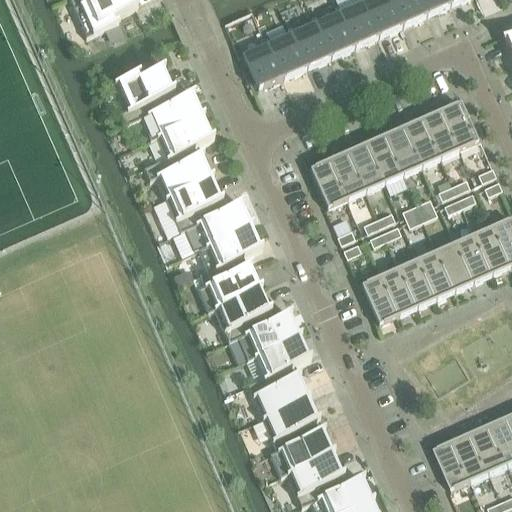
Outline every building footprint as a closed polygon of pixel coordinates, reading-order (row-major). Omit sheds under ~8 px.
[(112,25),(137,14),(136,12),(135,12),(130,0),(127,2),(125,0),(106,0),(105,1),(104,0),(76,0),(67,4),(68,5),(73,14),(72,14),(73,16),(85,42),(84,42),(85,44),(118,30),(117,28),(114,29),(112,25)] [(402,33),(401,31),(387,0),(378,0),(364,6),(362,0),(358,2),(361,8),(362,7),(377,41),(388,37),(389,39),(398,35),(402,33)] [(416,0),(387,0),(401,31),(412,26),(413,28),(422,24),(426,23),(425,20),(416,0)] [(450,12),(449,10),(444,0),(416,0),(425,20),(436,15),(437,18),(446,14),(450,12)] [(444,0),(449,10),(459,5),(461,7),(470,3),(474,2),(472,0),(444,0)] [(362,7),(361,8),(341,17),(338,11),(335,12),(337,18),(338,18),(353,52),(364,47),(365,49),(374,45),(378,44),(377,41),(362,7)] [(354,54),(353,52),(338,18),(337,18),(317,27),(314,21),(311,23),(313,29),(314,28),(330,62),(340,58),(341,60),(351,56),(354,54)] [(314,28),(313,29),(293,38),(290,32),(287,33),(290,39),(291,39),(306,73),(316,68),(317,70),(327,66),(331,65),(330,62),(314,28)] [(291,39),(290,39),(269,48),(266,42),(263,44),(282,83),(293,79),(294,81),(303,77),(307,75),(306,73),(291,39)] [(282,83),(263,44),(260,45),(262,51),(241,61),(253,88),(256,95),(257,97),(283,86),(282,83)] [(152,106),(173,97),(173,96),(170,97),(161,77),(164,76),(163,74),(138,85),(136,81),(139,79),(139,77),(113,89),(114,90),(117,89),(129,115),(119,120),(120,121),(124,131),(124,132),(156,117),(152,106)] [(199,124),(190,103),(194,102),(193,100),(178,107),(173,97),(152,106),(156,117),(124,132),(140,125),(149,146),(149,147),(203,123),(203,122),(199,124)] [(478,149),(460,108),(458,109),(459,112),(452,115),(451,113),(443,116),(440,117),(458,157),(478,149)] [(458,157),(440,117),(439,117),(440,120),(433,123),(432,121),(424,124),(422,125),(439,165),(458,157)] [(198,153),(213,146),(213,144),(209,146),(200,125),(204,124),(203,123),(149,147),(149,148),(157,145),(166,165),(143,175),(144,176),(176,162),(181,172),(202,163),(198,153)] [(439,165),(422,125),(420,126),(421,128),(415,131),(414,129),(406,132),(403,133),(421,174),(439,165)] [(421,174),(403,133),(402,134),(403,137),(396,140),(395,137),(387,141),(387,140),(383,142),(402,182),(421,174)] [(402,182),(383,142),(384,145),(377,148),(376,145),(368,149),(364,150),(383,190),(402,182)] [(383,190),(364,150),(365,153),(359,156),(358,154),(350,157),(346,159),(365,198),(383,190)] [(365,198),(346,159),(347,161),(340,164),(339,162),(331,165),(327,167),(346,207),(365,198)] [(208,185),(199,165),(203,163),(202,163),(181,172),(176,162),(144,176),(149,186),(148,186),(149,187),(156,184),(165,205),(164,205),(164,206),(212,185),(212,184),(208,185)] [(346,207),(327,167),(328,169),(321,173),(320,170),(312,174),(312,173),(309,175),(326,215),(346,207)] [(128,181),(135,179),(132,173),(126,176),(128,181)] [(495,183),(491,175),(477,181),(481,189),(495,183)] [(200,216),(222,207),(221,206),(218,207),(209,187),(212,185),(164,206),(165,206),(174,227),(175,228),(179,238),(205,227),(200,216)] [(469,194),(465,186),(451,192),(455,201),(469,194)] [(501,197),(497,188),(484,194),(487,203),(501,197)] [(455,201),(451,192),(438,198),(441,207),(455,201)] [(475,208),(471,200),(457,206),(461,214),(475,208)] [(433,214),(432,212),(429,206),(415,212),(419,220),(433,214)] [(461,214),(457,206),(444,212),(447,220),(461,214)] [(248,233),(239,213),(242,212),(242,210),(223,218),(218,209),(222,207),(200,216),(205,227),(179,238),(179,239),(195,232),(204,253),(197,256),(198,257),(252,233),(251,232),(248,233)] [(419,220),(415,212),(402,218),(405,226),(419,220)] [(436,222),(434,216),(433,214),(419,220),(422,228),(436,222)] [(394,228),(390,219),(377,225),(380,234),(394,228)] [(422,228),(419,220),(405,226),(409,234),(422,228)] [(380,234),(377,225),(363,231),(366,240),(380,234)] [(511,226),(511,225),(491,233),(508,274),(511,272),(511,271),(511,226)] [(243,264),(262,256),(261,254),(258,255),(249,235),(252,234),(252,233),(198,257),(199,257),(208,278),(198,282),(199,282),(225,271),(229,282),(251,272),(247,273),(243,264)] [(400,241),(397,233),(383,239),(386,247),(400,241)] [(508,274),(491,233),(473,241),(491,282),(493,280),(501,277),(500,274),(507,271),(508,274)] [(354,245),(350,237),(337,243),(340,251),(354,245)] [(386,247),(383,239),(369,245),(373,253),(386,247)] [(491,282),(473,241),(454,250),(472,290),(475,289),(475,288),(482,285),(481,283),(488,280),(489,282),(491,282)] [(168,246),(160,249),(163,257),(171,253),(168,246)] [(472,290),(454,250),(436,258),(453,298),(456,297),(464,293),(463,291),(470,288),(471,290),(472,290)] [(360,259),(356,251),(343,257),(346,265),(360,259)] [(453,298),(436,258),(417,266),(434,307),(437,305),(445,301),(444,299),(451,296),(452,299),(453,298)] [(434,307),(417,266),(398,274),(415,315),(419,313),(427,310),(425,307),(432,304),(434,307)] [(206,318),(261,294),(260,294),(254,282),(252,283),(248,275),(251,273),(251,272),(229,282),(225,271),(199,282),(199,283),(200,283),(204,292),(196,296),(197,297),(198,297),(207,317),(206,318)] [(415,315),(398,274),(380,283),(397,323),(400,322),(400,321),(408,318),(407,316),(414,313),(415,315)] [(397,323),(380,283),(360,291),(378,332),(382,330),(381,330),(389,326),(388,324),(395,321),(396,323),(397,323)] [(249,326),(270,317),(270,316),(266,317),(257,297),(261,295),(261,294),(206,318),(207,319),(214,316),(218,326),(217,326),(218,327),(219,327),(223,336),(222,337),(223,338),(224,338),(228,347),(227,348),(228,348),(253,337),(249,326)] [(296,344),(287,323),(291,322),(290,320),(271,328),(267,319),(271,317),(270,317),(249,326),(253,337),(228,348),(228,349),(250,339),(259,360),(252,363),(253,364),(300,343),(300,342),(296,344)] [(294,373),(310,366),(309,364),(306,365),(297,345),(300,344),(300,343),(253,364),(254,364),(258,374),(248,378),(249,379),(250,379),(254,388),(247,392),(273,381),(278,392),(299,382),(294,373)] [(305,405),(296,385),(300,383),(299,382),(278,392),(273,381),(247,392),(247,393),(248,393),(252,402),(252,403),(252,404),(253,404),(262,424),(261,424),(262,425),(309,404),(305,405)] [(235,398),(231,388),(221,393),(225,402),(235,398)] [(300,434),(319,426),(318,426),(315,427),(306,407),(309,405),(309,404),(262,425),(262,426),(263,426),(272,446),(271,446),(272,448),(276,456),(304,443),(300,434)] [(511,471),(511,433),(508,425),(509,427),(502,430),(501,428),(493,432),(493,431),(489,433),(508,473),(511,471)] [(329,460),(320,440),(324,438),(323,437),(319,427),(319,426),(300,434),(304,443),(276,456),(276,457),(269,460),(270,462),(279,482),(279,483),(333,459),(333,458),(329,460)] [(508,473),(489,433),(490,436),(483,439),(482,436),(475,440),(474,440),(470,441),(489,481),(508,473)] [(489,481),(470,441),(472,444),(465,447),(464,445),(456,448),(452,450),(471,489),(489,481)] [(471,489),(452,450),(453,452),(446,455),(445,453),(437,456),(433,458),(451,498),(471,489)] [(321,491),(343,481),(339,482),(330,461),(334,460),(333,459),(279,483),(280,484),(287,481),(296,501),(295,501),(296,503),(300,511),(326,502),(321,491)] [(369,508),(360,488),(363,486),(363,485),(347,492),(343,482),(343,481),(321,491),(326,502),(300,511),(305,511),(310,510),(310,511),(362,511),(373,507),(372,507),(369,508)] [(511,511),(511,503),(501,508),(503,511),(511,511)]
